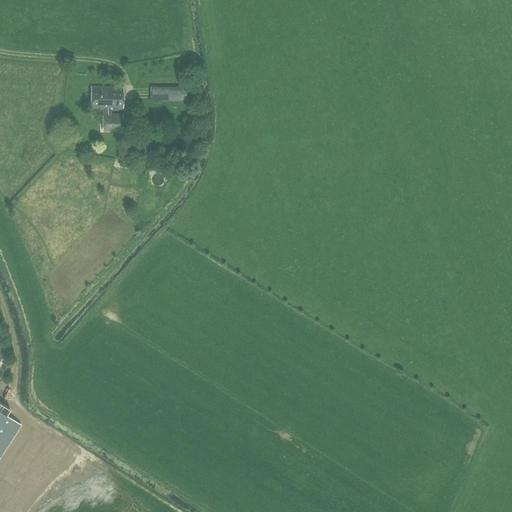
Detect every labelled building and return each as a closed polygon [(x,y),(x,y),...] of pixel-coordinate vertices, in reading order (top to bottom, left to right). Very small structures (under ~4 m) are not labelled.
[(187,87),(150,86),(150,100),(187,100),(187,87)] [(123,87),(91,87),(91,109),(103,109),(103,114),(102,114),(103,132),(123,131),(122,114),(111,114),(111,109),(123,109),(123,87)] [(138,149),(130,149),(130,162),(138,162),(138,149)] [(69,299),(76,307),(83,300),(76,293),(69,299)] [(0,448),(17,422),(0,411),(0,448)]
